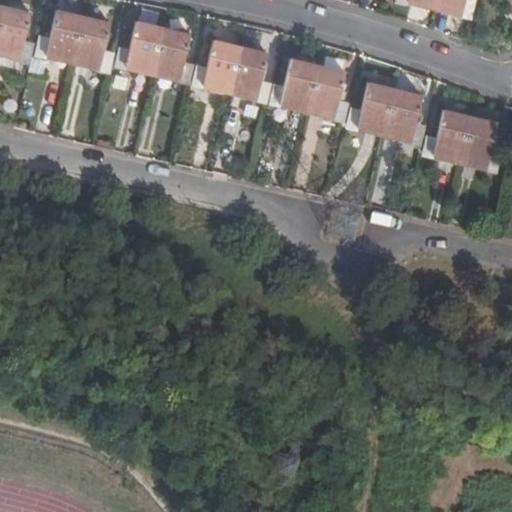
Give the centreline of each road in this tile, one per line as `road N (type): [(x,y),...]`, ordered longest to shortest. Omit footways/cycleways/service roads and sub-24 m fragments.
road 1 (residential): [(511,256),(398,234),(360,254),(312,246),(281,209),(0,146)]
road 2 (residential): [(511,88),(226,0)]
